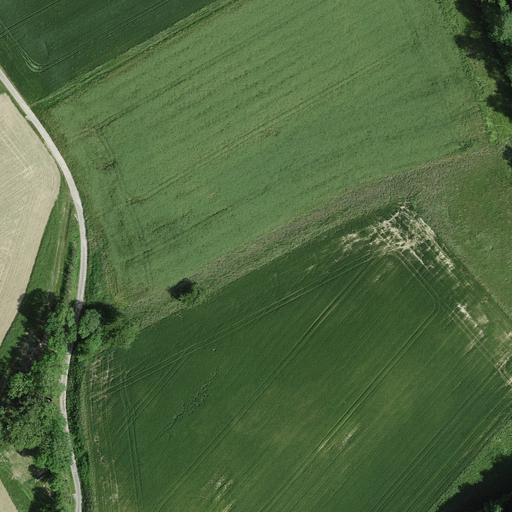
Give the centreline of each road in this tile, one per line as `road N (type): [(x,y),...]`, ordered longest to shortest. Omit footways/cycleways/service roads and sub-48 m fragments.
road 1 (track): [(0,79),(48,147),(76,211),(81,256),(62,400),(75,511)]
road 2 (track): [(27,116),(227,0)]
road 3 (track): [(63,176),(44,322),(0,389)]
